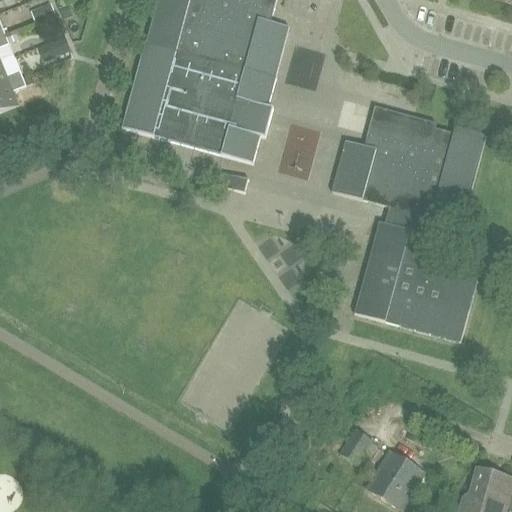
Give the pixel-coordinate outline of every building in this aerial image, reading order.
[(158,0),(146,47),(122,130),(253,166),(260,138),(266,140),(274,110),(268,108),(290,30),(271,25),(277,0),(158,0)] [(55,16),(51,5),(30,13),(35,24),(55,16)] [(68,7),(59,10),(64,21),(72,18),(68,7)] [(7,41),(9,47),(21,42),(19,36),(7,41)] [(0,65),(1,65),(0,62),(0,50),(9,47),(7,41),(6,39),(0,41),(0,65)] [(65,40),(50,46),(56,60),(71,54),(65,40)] [(31,69),(20,73),(7,79),(1,65),(0,65),(0,90),(23,81),(34,77),(31,69)] [(23,81),(0,90),(0,115),(19,108),(13,94),(27,89),(23,81)] [(439,225),(447,227),(461,231),(486,139),(455,131),(454,137),(435,132),(436,126),(375,110),(364,149),(346,144),(332,195),(389,211),(385,227),(379,225),(354,317),(461,346),(478,284),(419,268),(431,225),(438,227),(439,225)] [(118,148),(115,160),(114,160),(114,161),(146,169),(147,168),(146,168),(149,157),(150,156),(118,147),(117,148),(118,148)] [(214,186),(213,187),(230,192),(246,196),(246,195),(245,195),(248,184),(249,184),(249,183),(217,174),(217,175),(214,186)] [(340,457),(358,468),(373,444),(355,433),(340,457)] [(379,474),(367,493),(398,511),(399,511),(411,494),(405,490),(412,478),(418,482),(433,459),(419,449),(420,446),(409,440),(407,442),(393,433),(378,457),(389,464),(382,476),(379,474)] [(511,511),(511,496),(511,492),(503,489),(505,480),(477,472),(470,496),(463,500),(459,511),(511,511)]
